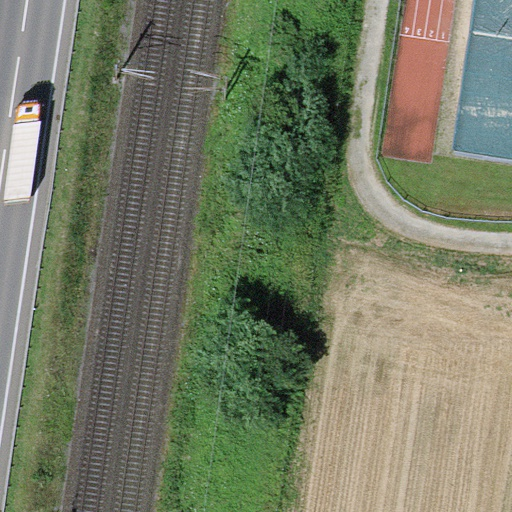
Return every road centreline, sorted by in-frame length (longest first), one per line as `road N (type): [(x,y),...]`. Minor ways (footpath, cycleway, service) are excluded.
road 1 (track): [(511,237),(437,234),(361,184),(354,108),(371,0)]
road 2 (trunk): [(26,0),(0,171)]
